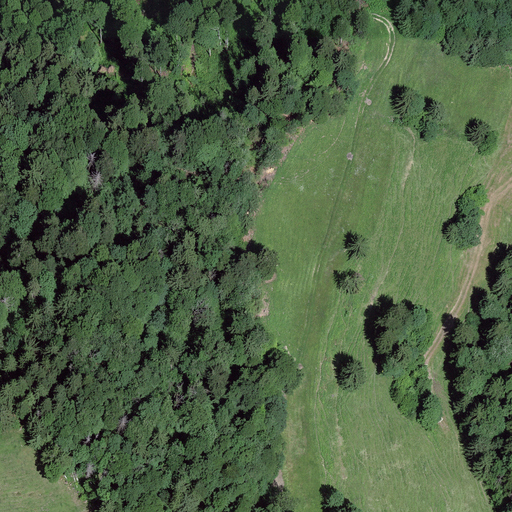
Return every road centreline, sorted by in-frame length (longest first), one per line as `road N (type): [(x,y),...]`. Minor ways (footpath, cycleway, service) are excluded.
road 1 (track): [(169,511),(161,347),(188,207),(185,185),(167,174),(133,178),(0,256)]
road 2 (track): [(220,0),(184,14),(145,16),(0,68)]
